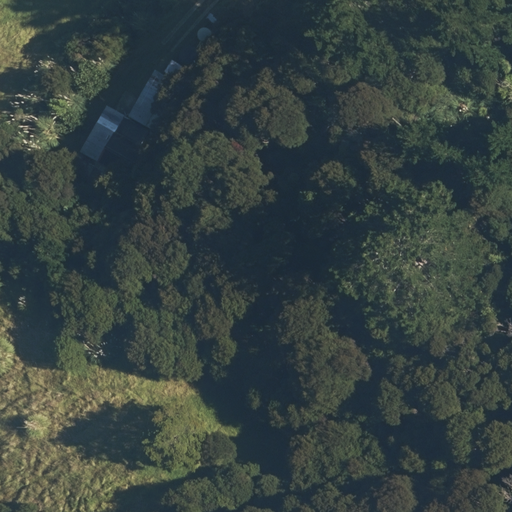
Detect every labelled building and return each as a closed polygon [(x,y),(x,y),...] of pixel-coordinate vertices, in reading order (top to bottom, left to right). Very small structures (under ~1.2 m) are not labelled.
[(170,66),(141,115),(166,130),(196,81),(170,66)] [(139,120),(131,134),(157,149),(165,136),(139,120)] [(97,144),(113,153),(105,165),(141,186),(158,155),(123,135),(121,138),(105,129),(97,144)] [(57,156),(49,166),(63,176),(70,166),(57,156)] [(114,176),(81,157),(72,172),(105,191),(114,176)]
